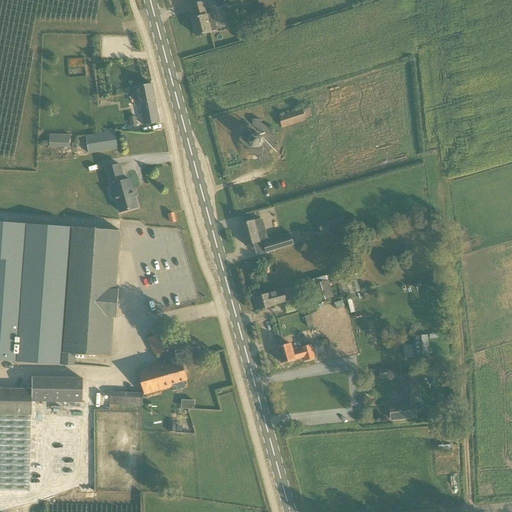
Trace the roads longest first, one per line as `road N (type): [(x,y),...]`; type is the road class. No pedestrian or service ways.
road 1 (primary): [(289,511),(149,0)]
road 2 (track): [(476,511),(431,157)]
